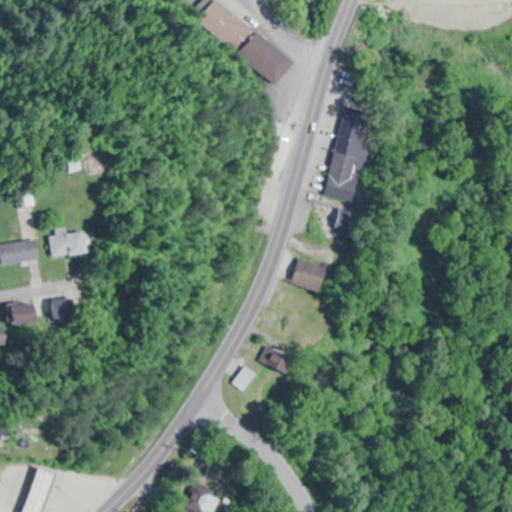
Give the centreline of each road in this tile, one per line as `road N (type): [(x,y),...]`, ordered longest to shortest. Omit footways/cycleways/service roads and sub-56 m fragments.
road 1 (secondary): [(350,0),(251,305),(172,435),(104,511)]
road 2 (residential): [(195,402),(262,451),(302,511)]
